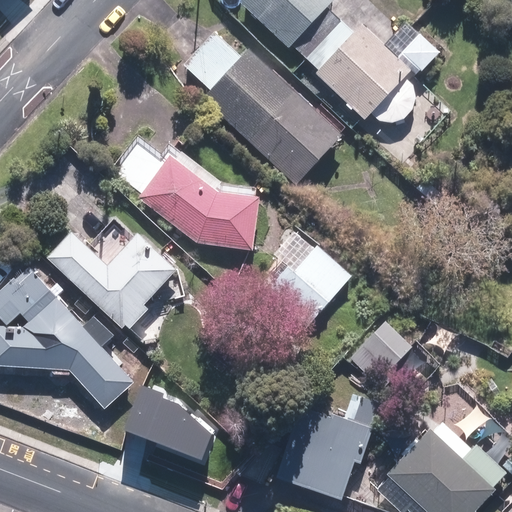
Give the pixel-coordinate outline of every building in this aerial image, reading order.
[(293,50),(296,47),(308,60),(343,23),(330,10),(337,2),(335,0),(250,0),(245,6),(293,50)] [(358,37),(343,23),(308,60),(323,73),(320,76),(369,123),(375,116),(379,120),(385,123),(391,125),(397,125),(402,124),(408,121),(412,118),(416,112),(418,107),(419,101),(418,95),(417,89),(413,84),(409,80),(415,74),(419,78),(424,73),(426,74),(443,55),(411,25),(388,49),(366,28),(358,37)] [(207,101),(301,187),(346,138),(252,53),(245,60),(217,34),(187,68),(215,93),(207,101)] [(136,196),(194,242),(249,248),(254,195),(214,192),(168,155),(136,196)] [(428,198),(438,207),(446,199),(436,189),(428,198)] [(267,291),(309,326),(355,270),(321,242),(319,245),(298,227),(272,258),(280,264),(284,259),(290,263),(267,291)] [(70,229),(45,255),(117,324),(174,267),(135,233),(105,264),(70,229)] [(0,364),(65,369),(100,408),(131,381),(99,346),(110,336),(92,315),(81,325),(27,265),(0,288),(0,318),(14,306),(27,320),(19,327),(0,325),(0,364)] [(346,360),(377,391),(388,380),(382,374),(410,346),(384,321),(346,360)] [(461,341),(433,322),(419,342),(447,361),(461,341)] [(161,375),(145,372),(139,408),(155,411),(161,375)] [(275,475),(341,497),(354,459),(359,461),(372,425),(301,401),(275,475)] [(205,457),(223,475),(247,451),(209,413),(185,437),(174,454),(197,470),(205,457)] [(388,471),(430,511),(471,511),(497,486),(464,455),(474,445),(445,417),(435,427),(433,425),(388,471)] [(238,470),(266,481),(282,444),(270,438),(238,470)]
